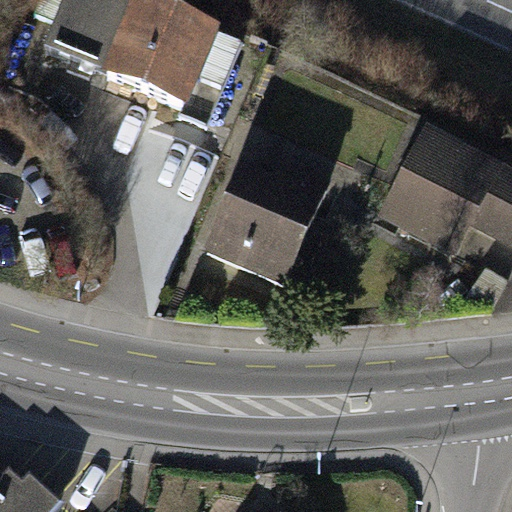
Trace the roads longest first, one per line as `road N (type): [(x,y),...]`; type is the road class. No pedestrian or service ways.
road 1 (primary): [(0,350),(93,381),(285,401),(486,389)]
road 2 (residential): [(486,389),(493,464),(480,511)]
